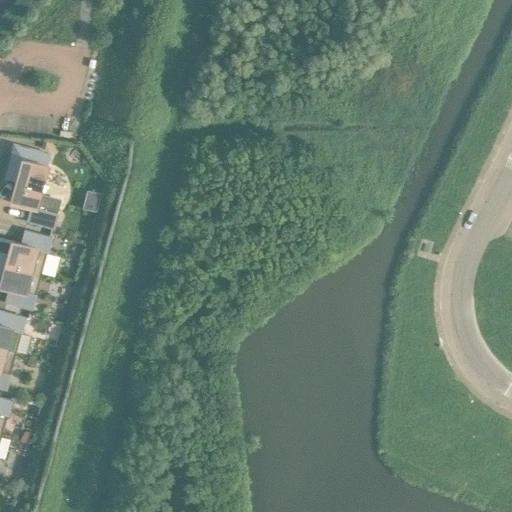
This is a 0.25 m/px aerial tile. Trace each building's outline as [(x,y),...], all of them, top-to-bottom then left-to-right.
[(49,154),(13,144),(21,159),(10,202),(30,208),(26,221),(53,228),(57,213),(36,208),(48,166),(45,165),(49,154)] [(24,230),(20,243),(0,237),(0,261),(40,273),(45,251),(46,251),(50,237),(24,230)] [(34,294),(40,273),(0,261),(0,286),(8,289),(5,302),(31,309),(35,294),(34,294)] [(28,318),(0,310),(0,348),(18,354),(23,332),(24,333),(28,318)] [(18,354),(0,348),(0,387),(9,390),(13,376),(12,375),(18,354)] [(0,434),(5,414),(6,415),(10,400),(0,397),(0,434)]
